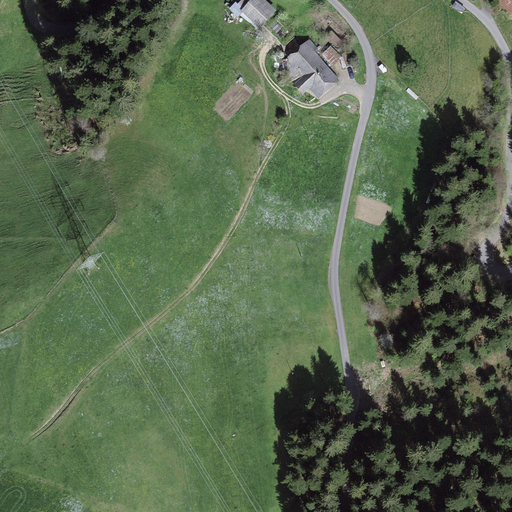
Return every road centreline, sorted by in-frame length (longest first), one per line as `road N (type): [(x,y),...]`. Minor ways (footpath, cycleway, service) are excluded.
road 1 (unclassified): [(340,511),(351,409),(333,270),(371,72),(360,34),(331,0)]
road 2 (track): [(370,89),(340,92),(285,130),(203,274),(93,370),(32,438)]
road 3 (unclassified): [(511,143),(508,212),(484,254),(492,269),(511,271)]
